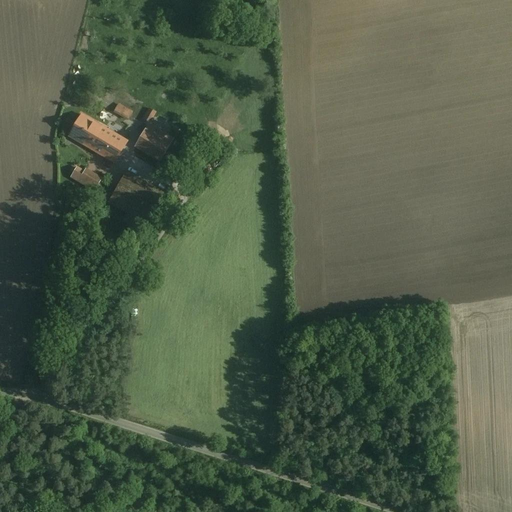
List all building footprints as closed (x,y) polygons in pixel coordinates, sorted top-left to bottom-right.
[(132,113),(119,105),(114,112),(128,120),(132,113)] [(150,107),(144,118),(151,122),(157,111),(150,107)] [(94,123),(82,115),(69,137),(99,154),(104,145),(87,136),(94,123)] [(127,142),(94,123),(87,136),(104,145),(99,154),(115,163),(127,142)] [(174,139),(149,125),(135,147),(160,162),(174,139)] [(102,180),(80,167),(73,179),(79,182),(75,189),(91,199),(102,180)] [(164,194),(126,173),(109,203),(146,225),(164,194)]
